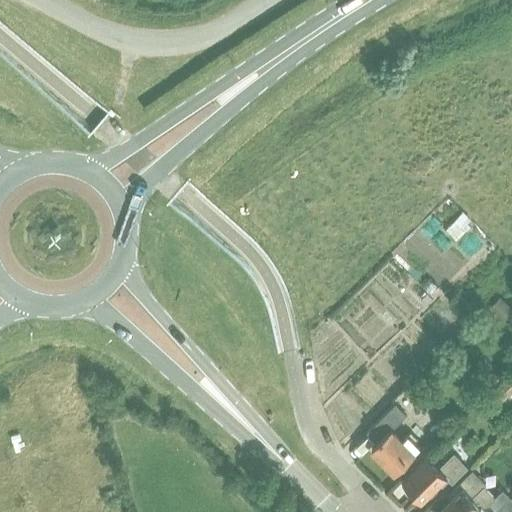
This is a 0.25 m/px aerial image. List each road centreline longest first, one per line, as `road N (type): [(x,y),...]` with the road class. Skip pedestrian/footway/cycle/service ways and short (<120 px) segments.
road 1 (primary): [(311,37),(91,171)]
road 2 (primary): [(123,204),(311,37)]
road 3 (unclassified): [(41,0),(97,30),(161,44),(212,33),(269,0)]
road 4 (tertiary): [(253,433),(123,271)]
road 5 (tertiary): [(92,303),(253,433)]
